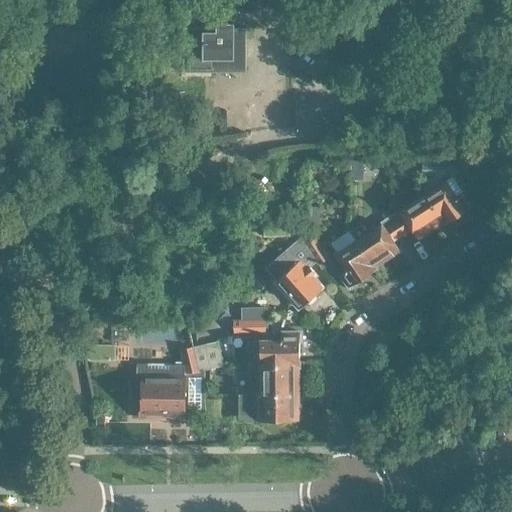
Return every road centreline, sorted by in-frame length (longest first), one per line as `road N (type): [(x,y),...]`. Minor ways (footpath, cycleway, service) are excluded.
road 1 (residential): [(348,495),(340,377),(356,325),(502,224),(502,163)]
road 2 (unknown): [(272,68),(207,126),(111,167),(0,232)]
road 3 (unclassified): [(77,507),(348,495)]
road 4 (unclassified): [(77,507),(74,373),(29,289)]
road 5 (unclassified): [(29,289),(207,179)]
road 6 (unclassified): [(348,495),(511,444)]
